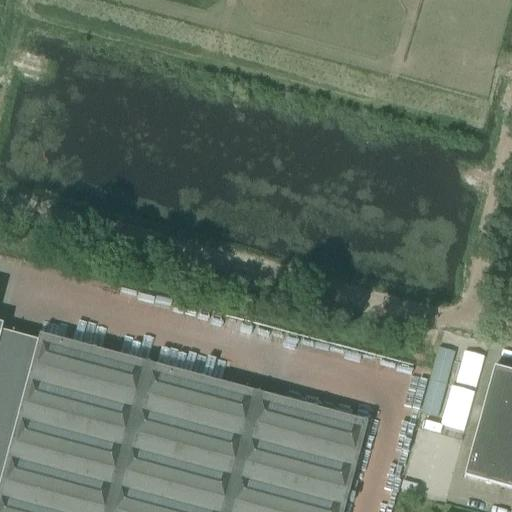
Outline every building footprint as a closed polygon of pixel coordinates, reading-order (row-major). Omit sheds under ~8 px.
[(0,324),(0,511),(343,511),(367,424),(342,417),(63,342),(39,336),(37,342),(1,332),(3,326),(0,324)] [(439,348),(430,380),(445,384),(454,352),(439,348)] [(511,372),(493,368),(478,423),(501,429),(511,388),(511,372)] [(430,382),(421,414),(436,418),(445,386),(430,382)] [(511,388),(501,429),(511,432),(511,388)] [(478,423),(463,478),(486,484),(501,429),(478,423)] [(511,432),(501,429),(486,484),(509,490),(511,478),(511,432)]
